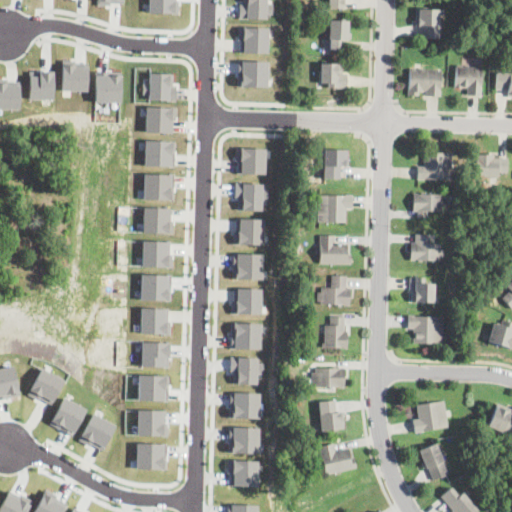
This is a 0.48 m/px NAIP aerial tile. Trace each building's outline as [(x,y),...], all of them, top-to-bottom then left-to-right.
[(148,0),(148,12),(178,12),(178,0),(148,0)] [(239,18),(266,18),(266,13),(272,13),(272,1),(266,1),(266,0),(243,0),(243,3),(239,3),(239,18)] [(344,0),(344,10),(330,9),(329,9),(329,0),(344,0)] [(437,37),(419,37),(419,25),(413,25),(413,8),(437,8),(437,37)] [(304,21),(297,22),(296,15),(304,14),(304,21)] [(351,34),(351,39),(349,39),(349,41),(345,41),(345,50),(330,50),(330,40),(329,40),(329,21),(349,21),(348,34),(351,34)] [(240,52),(268,52),(268,27),(238,27),(238,38),(240,38),(240,52)] [(61,59),(61,90),(86,90),(86,62),(75,62),(75,59),(61,59)] [(237,85),(266,86),(266,61),(237,60),(237,85)] [(347,87),(347,89),(327,88),(327,84),(320,84),(321,63),(339,63),(339,74),(348,74),(347,87)] [(462,66),(462,65),(465,65),(465,67),(480,68),(479,96),(464,95),(464,87),(451,87),(452,66),(462,66)] [(421,68),(421,69),(439,70),(438,96),(422,96),(423,90),(421,90),(421,91),(418,91),(418,96),(406,95),(406,69),(408,69),(409,68),(412,68),(413,69),(418,69),(418,68),(421,68)] [(29,70),(28,98),(52,98),(53,70),(29,70)] [(94,70),(94,101),(120,101),(120,70),(94,70)] [(148,71),(148,83),(142,83),(142,94),(148,95),(148,99),(175,100),(175,85),(172,85),(173,72),(148,71)] [(511,97),(506,97),(506,89),(493,89),(494,73),(511,73),(511,97)] [(0,77),(0,108),(19,108),(19,81),(6,81),(6,78),(0,77)] [(145,105),(144,132),(172,132),(172,120),(175,120),(176,107),(145,105)] [(144,139),(143,165),(173,166),(174,139),(144,139)] [(234,146),(265,148),(264,173),(237,172),(237,159),(234,159),(234,146)] [(346,166),(340,166),(340,178),(324,178),(325,148),(347,149),(346,166)] [(450,153),(449,177),(449,181),(415,180),(415,167),(422,167),(422,152),(450,153)] [(506,158),(505,172),(497,172),(497,177),(473,176),(474,153),(492,154),(492,157),(506,158)] [(143,173),(142,199),(173,200),(174,174),(143,173)] [(233,182),(261,183),(261,188),(267,188),(267,199),(262,199),(262,209),(237,209),(238,197),(233,197),(233,182)] [(444,197),(444,205),(440,205),(440,211),(426,211),(426,217),(416,216),(416,211),(411,211),(412,194),(440,194),(440,197),(444,197)] [(352,209),(345,209),(345,222),(318,222),(318,196),(352,197),(352,209)] [(143,206),(142,232),(173,233),(173,220),(170,220),(170,207),(143,206)] [(232,230),(232,243),(263,243),(262,217),(236,218),(236,230),(232,230)] [(350,265),(319,264),(319,235),(334,236),(333,244),(347,244),(346,254),(351,254),(350,265)] [(429,235),(429,244),(439,244),(439,249),(442,249),(442,259),(439,258),(439,261),(410,261),(410,243),(414,243),(414,235),(429,235)] [(142,239),(141,266),(170,267),(171,253),(170,253),(170,240),(142,239)] [(232,251),(232,278),(263,279),(263,253),(232,251)] [(140,273),(140,299),(169,300),(170,274),(140,273)] [(346,277),(346,288),(350,288),(350,306),(341,306),(341,307),(337,307),(337,305),(320,304),(320,302),(317,302),(317,292),(320,292),(320,288),(330,288),(330,276),(346,276),(346,277)] [(435,284),(434,303),(410,302),(411,291),(409,291),(410,277),(425,277),(424,283),(435,284)] [(511,309),(511,310),(501,299),(510,290),(506,287),(511,281),(511,309)] [(234,288),(261,288),(261,314),(230,313),(230,300),(234,300),(234,288)] [(140,306),(140,333),(170,333),(170,321),(166,321),(166,307),(140,306)] [(443,317),(442,345),(413,344),(413,329),(407,329),(408,316),(443,317)] [(344,330),(347,330),(347,349),(321,348),(321,344),(324,344),(324,325),(329,325),(329,317),(344,317),(344,330)] [(511,323),(511,348),(487,341),(492,323),(499,325),(501,320),(511,323)] [(230,321),(261,322),(260,348),(230,347),(230,321)] [(141,340),(140,366),(168,367),(169,341),(141,340)] [(230,355),(258,356),(258,362),(263,362),(263,374),(257,373),(257,384),(232,383),(233,371),(229,371),(230,355)] [(0,367),(0,398),(20,395),(13,364),(0,367)] [(42,366),(27,393),(38,400),(39,398),(50,404),(64,379),(42,366)] [(344,368),(344,387),(314,386),(314,384),(311,384),(311,372),(314,372),(314,367),(344,368)] [(138,373),(138,400),(168,400),(167,374),(138,373)] [(230,390),(229,417),(260,418),(261,391),(230,390)] [(63,396),(49,424),(71,435),(85,408),(63,396)] [(334,412),(341,412),(342,430),(320,431),(319,401),(334,400),(334,412)] [(447,428),(414,433),(412,420),(418,419),(416,405),(443,401),(447,428)] [(508,410),(510,411),(508,416),(511,417),(511,437),(487,426),(492,414),(490,413),(492,410),(493,410),(496,405),(508,410)] [(136,408),(135,435),(150,436),(166,436),(167,422),(164,422),(164,409),(136,408)] [(93,412),(78,439),(89,445),(90,443),(102,449),(114,424),(93,412)] [(228,425),(228,452),(258,452),(258,426),(228,425)] [(135,441),(135,467),(166,468),(167,442),(135,441)] [(334,451),(348,448),(350,459),(356,458),(357,468),(324,474),(318,446),(333,443),(334,451)] [(442,460),(448,475),(432,481),(427,468),(423,470),(422,466),(421,464),(424,463),(419,450),(437,443),(443,460),(442,460)] [(227,458),(258,459),(258,487),(229,486),(230,471),(227,471),(227,458)] [(451,487),(458,496),(463,492),(478,511),(476,511),(450,511),(452,510),(440,496),(451,487)] [(44,488),(31,511),(61,511),(66,504),(55,498),(56,494),(44,488)] [(8,490),(0,503),(0,511),(26,511),(32,501),(20,494),(19,496),(8,490)] [(227,502),(226,511),(257,511),(257,503),(227,502)]
